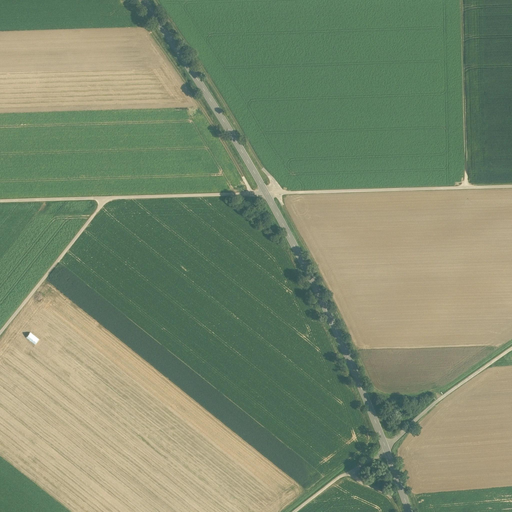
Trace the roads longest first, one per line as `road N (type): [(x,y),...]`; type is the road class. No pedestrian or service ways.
road 1 (secondary): [(406,511),(303,261),(140,0)]
road 2 (track): [(441,398),(389,397),(372,384),(271,178),(159,0)]
road 3 (track): [(511,185),(102,197)]
road 4 (track): [(511,349),(293,511)]
road 5 (track): [(249,191),(126,0)]
road 6 (track): [(462,0),(465,186)]
road 7 (track): [(0,334),(102,197)]
